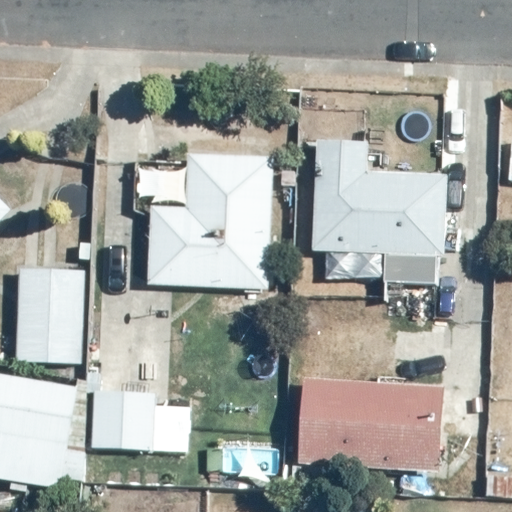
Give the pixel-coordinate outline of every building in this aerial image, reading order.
[(367,141),(317,139),(312,250),(384,252),(382,281),(434,283),(435,256),(444,257),(447,174),(365,171),(367,141)] [(186,206),(150,205),(147,285),(268,289),(273,156),(188,153),(186,206)] [(0,219),(10,210),(0,199),(0,219)] [(85,275),(77,274),(22,272),(19,363),(81,366),(85,275)] [(131,329),(94,327),(90,392),(95,393),(92,451),(190,456),(192,407),(166,405),(170,345),(130,343),(131,329)] [(78,387),(0,376),(0,482),(64,491),(78,387)] [(448,390),(308,381),(303,467),(443,476),(448,390)]
